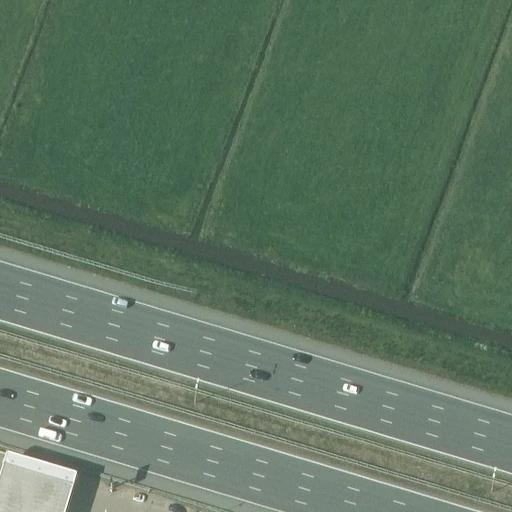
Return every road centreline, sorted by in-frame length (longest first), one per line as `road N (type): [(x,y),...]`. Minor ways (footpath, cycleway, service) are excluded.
road 1 (motorway): [(511,446),(0,293)]
road 2 (motorway): [(0,398),(378,511)]
